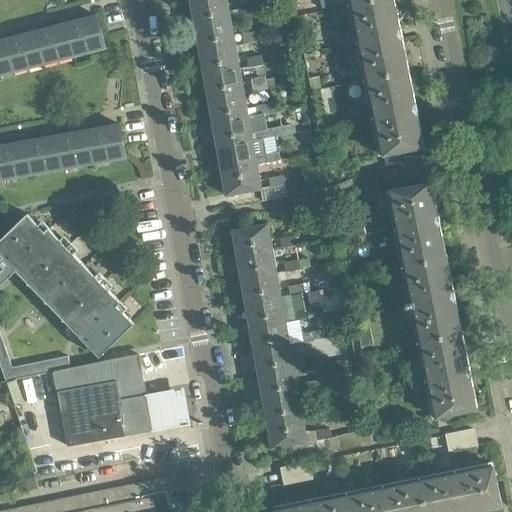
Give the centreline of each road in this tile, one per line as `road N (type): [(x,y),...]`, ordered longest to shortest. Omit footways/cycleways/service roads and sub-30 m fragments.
road 1 (residential): [(244,511),(178,222),(140,0)]
road 2 (residential): [(439,0),(493,274)]
road 3 (unknown): [(0,509),(231,456)]
